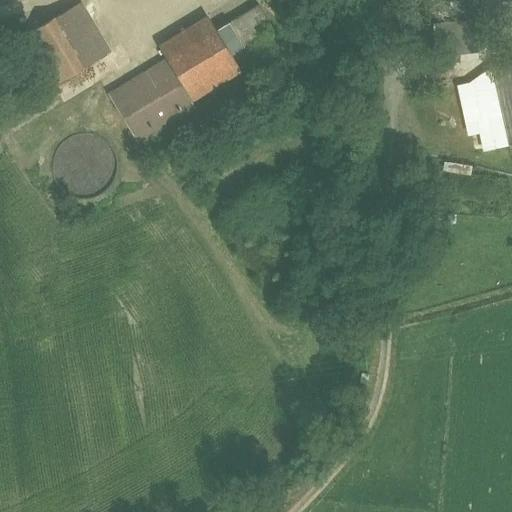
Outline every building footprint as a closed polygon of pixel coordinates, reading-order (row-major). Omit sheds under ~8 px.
[(80,1),(24,35),(53,84),(109,50),(80,1)] [(258,3),(216,28),(230,51),(272,26),(258,3)] [(438,53),(480,51),(478,18),(436,20),(438,53)] [(216,28),(167,58),(192,99),(241,70),(230,51),(216,28)] [(166,58),(109,93),(138,141),(194,107),(190,100),(191,99),(166,58)] [(511,143),(511,61),(492,66),(509,144),(511,143)]
